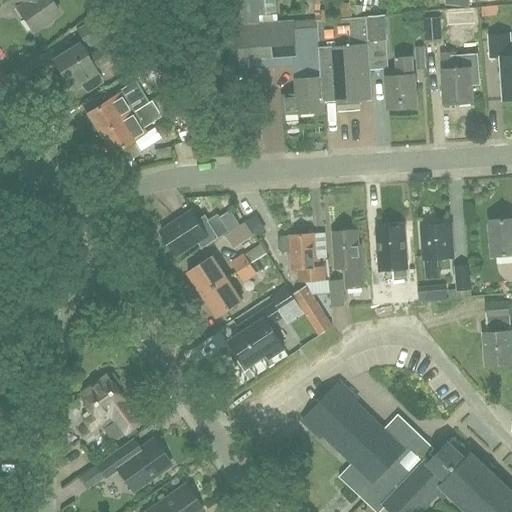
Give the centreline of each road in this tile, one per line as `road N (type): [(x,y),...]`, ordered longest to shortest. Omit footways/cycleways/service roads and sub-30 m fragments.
road 1 (residential): [(511,155),(154,183),(75,221)]
road 2 (tertiary): [(266,511),(101,264)]
road 3 (residential): [(46,511),(58,322),(101,264)]
road 4 (tertiary): [(75,221),(0,109)]
